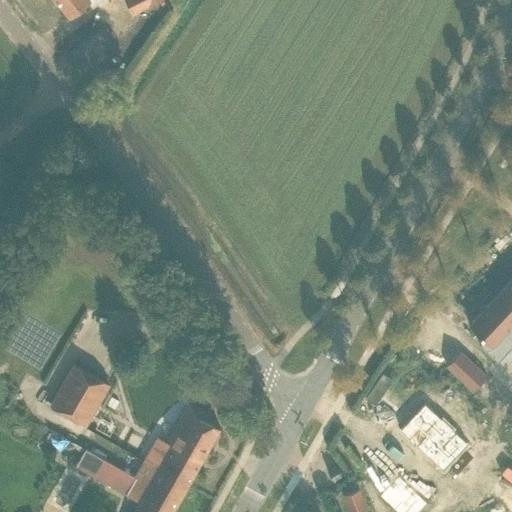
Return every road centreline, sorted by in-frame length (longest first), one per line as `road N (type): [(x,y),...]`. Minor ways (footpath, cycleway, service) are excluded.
road 1 (tertiary): [(303,403),(269,375),(104,137),(0,6)]
road 2 (tertiary): [(303,403),(487,72),(510,0)]
road 3 (tertiary): [(245,511),(303,403)]
